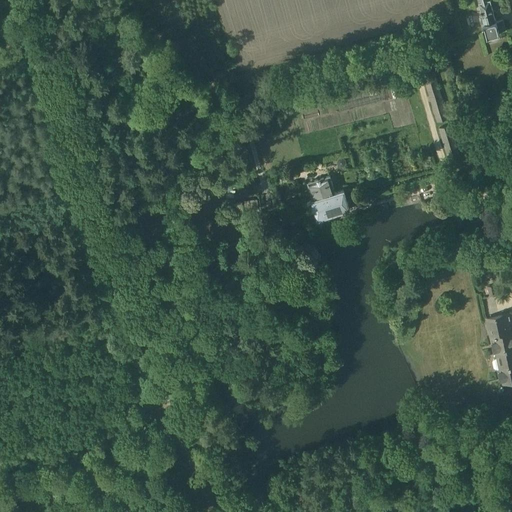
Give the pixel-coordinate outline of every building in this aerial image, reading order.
[(501,40),(499,32),(500,32),(500,31),(506,30),(503,19),(497,21),(497,20),(496,20),(490,0),(478,0),(482,16),(479,17),(481,23),(484,22),(485,23),(483,24),(483,25),(485,25),(488,36),(489,35),(491,42),(501,40)] [(435,73),(424,77),(437,121),(448,118),(435,73)] [(303,99),(305,109),(316,106),(313,96),(303,99)] [(450,125),(440,128),(450,162),(461,159),(450,125)] [(339,158),(337,161),(338,165),(341,167),(345,166),(347,163),(346,159),(342,157),(339,158)] [(313,198),(335,192),(330,175),(308,182),(313,198)] [(335,192),(313,198),(313,199),(319,219),(324,217),(323,216),(345,210),(345,211),(350,209),(346,196),(344,189),(335,192)] [(282,224),(289,221),(286,212),(279,214),(282,224)] [(487,286),(489,296),(498,294),(496,284),(487,286)] [(509,314),(487,318),(491,338),(493,337),(498,358),(494,359),(493,361),(494,367),(496,368),(500,368),(503,382),(511,380),(511,331),(510,332),(508,323),(511,322),(509,314)]
